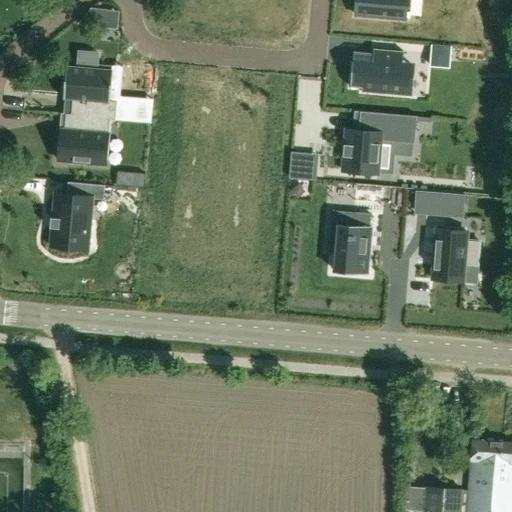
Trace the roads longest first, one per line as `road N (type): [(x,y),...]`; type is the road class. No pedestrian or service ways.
road 1 (tertiary): [(0,313),(511,357)]
road 2 (residential): [(132,0),(130,23),(140,43),(159,50),(313,61),(320,0)]
road 3 (track): [(91,511),(64,319)]
